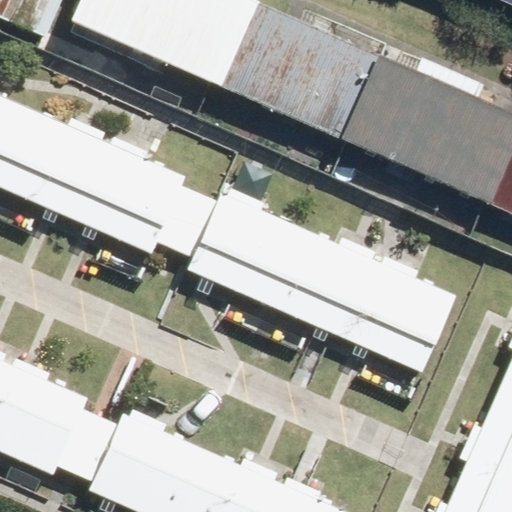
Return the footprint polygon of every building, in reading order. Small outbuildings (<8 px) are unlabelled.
[(0,0),(0,10),(49,32),(63,0),(0,0)] [(511,99),(289,0),(84,0),(80,10),(511,203),(511,99)] [(0,85),(0,178),(157,249),(192,172),(0,85)] [(225,185),(190,265),(427,367),(444,336),(465,288),(225,185)] [(0,350),(0,442),(60,470),(95,393),(0,350)] [(511,511),(511,370),(449,511),(511,511)] [(132,405),(96,483),(158,511),(365,511),(366,511),(132,405)]
